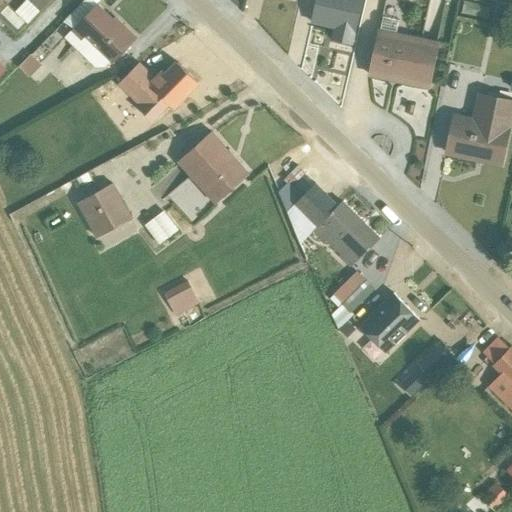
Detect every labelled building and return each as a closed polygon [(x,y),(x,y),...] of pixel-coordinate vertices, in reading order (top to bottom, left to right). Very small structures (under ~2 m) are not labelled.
[(0,0),(0,13),(17,30),(25,21),(27,23),(48,0),(0,0)] [(91,0),(83,0),(64,21),(72,29),(63,39),(94,67),(104,67),(110,62),(111,64),(136,39),(119,22),(116,24),(91,0)] [(315,0),(311,23),(334,29),(332,40),(351,45),(361,0),(315,0)] [(489,8),(463,2),(460,13),(486,19),(489,8)] [(382,18),(380,29),(379,29),(369,75),(427,88),(437,42),(395,32),(397,21),(382,18)] [(41,65),(30,55),(18,67),(29,77),(41,65)] [(137,108),(152,123),(169,106),(172,108),(197,82),(177,63),(165,75),(162,71),(155,78),(139,63),(117,85),(138,106),(137,108)] [(454,114),(445,153),(500,165),(511,109),(511,100),(477,93),(471,118),(454,114)] [(248,175),(210,132),(176,163),(214,205),(248,175)] [(337,206),(314,184),(302,196),(292,186),(304,173),(297,166),(282,181),(286,184),(278,193),(286,212),(300,244),(337,206)] [(132,218),(112,183),(76,203),(95,239),(132,218)] [(338,257),(349,268),(378,239),(341,202),(312,232),(323,243),(325,241),(339,255),(338,257)] [(143,226),(159,245),(178,230),(162,211),(143,226)] [(366,281),(356,271),(328,299),(337,308),(330,315),(335,326),(374,289),(366,281)] [(190,285),(164,297),(173,316),(199,304),(190,285)] [(358,327),(384,354),(419,320),(393,293),(358,327)] [(354,330),(346,322),(338,330),(346,338),(354,330)] [(511,348),(510,347),(508,349),(496,337),(482,352),(493,364),(491,366),(498,375),(487,387),(511,411),(511,348)] [(398,385),(409,396),(453,355),(441,342),(417,365),(418,366),(398,385)] [(509,498),(495,484),(481,498),(495,511),(509,498)]
